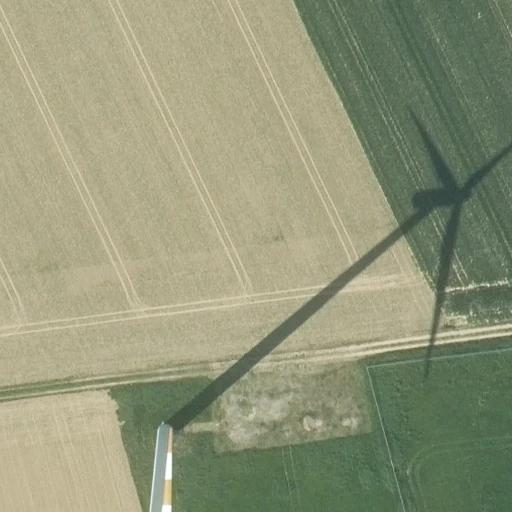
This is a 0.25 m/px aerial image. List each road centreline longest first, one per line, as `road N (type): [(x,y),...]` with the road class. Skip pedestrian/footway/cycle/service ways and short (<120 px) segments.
road 1 (track): [(511,328),(90,382)]
road 2 (track): [(237,364),(248,437),(200,445)]
